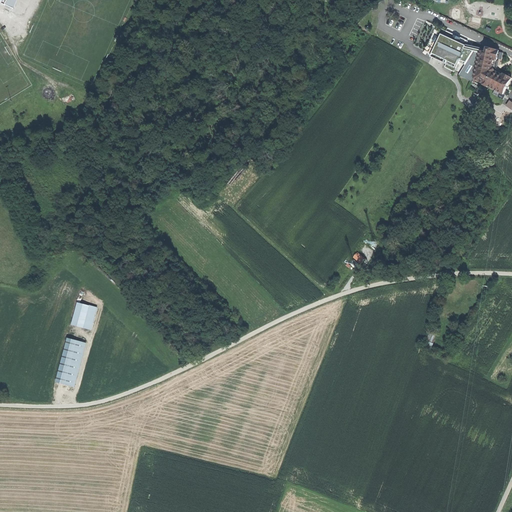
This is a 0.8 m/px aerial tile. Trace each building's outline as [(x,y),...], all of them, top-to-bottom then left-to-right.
[(7,0),(5,5),(13,9),(16,0),(7,0)] [(474,81),(475,79),(471,77),(485,50),(467,46),(442,35),(431,58),(462,72),(461,76),(474,83),(475,82),(474,81)] [(488,86),(504,94),(511,79),(511,77),(505,73),(504,75),(497,71),(496,69),(496,68),(499,60),(501,61),(505,53),(494,48),(493,51),(486,48),(485,50),(471,77),(475,79),(485,84),(488,86)] [(44,93),(50,99),(56,93),(50,87),(44,93)] [(62,98),(65,104),(73,100),(71,94),(62,98)] [(354,258),(360,263),(364,259),(358,253),(354,258)] [(97,308),(78,303),(72,325),(91,330),(97,308)] [(86,344),(68,339),(56,383),(74,387),(86,344)]
